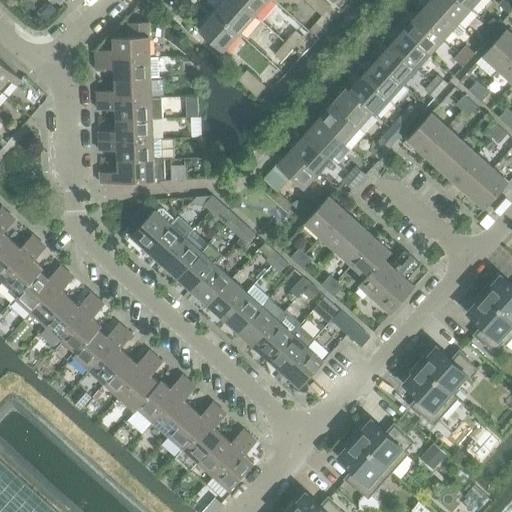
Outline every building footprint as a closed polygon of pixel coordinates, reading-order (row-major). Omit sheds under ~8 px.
[(238,0),(225,0),(215,12),(239,33),(255,15),(238,0)] [(238,0),(255,15),(268,0),(238,0)] [(304,0),(322,16),(331,6),(323,0),(304,0)] [(451,30),(456,34),(461,34),(465,29),(458,23),(432,0),(429,0),(417,14),(444,38),(451,30)] [(462,0),(432,0),(458,23),(471,8),(462,0)] [(199,30),(223,52),(239,33),(215,12),(199,30)] [(417,14),(403,29),(430,53),(444,38),(417,14)] [(149,21),(128,22),(128,36),(150,35),(149,21)] [(487,38),(495,29),(486,22),(479,30),(487,38)] [(511,32),(506,28),(482,55),(498,69),(511,53),(511,32)] [(403,29),(390,44),(417,68),(430,53),(403,29)] [(302,38),(295,32),(286,42),(293,49),(302,38)] [(114,49),(96,50),(96,59),(151,56),(150,35),(128,36),(114,37),(114,49)] [(274,56),(281,62),(293,49),(286,42),(274,56)] [(390,44),(376,59),(403,84),(417,68),(390,44)] [(474,53),(465,45),(459,51),(468,59),(474,53)] [(453,58),(462,66),(468,59),(459,51),(453,58)] [(511,53),(498,69),(511,81),(511,53)] [(159,56),(151,56),(96,59),(97,68),(115,67),(115,78),(152,77),(159,77),(159,56)] [(376,59),(362,74),(390,99),(403,84),(376,59)] [(22,80),(0,60),(0,88),(3,91),(12,81),(17,86),(22,80)] [(257,96),(266,86),(247,70),(238,79),(257,96)] [(362,74),(349,89),(349,90),(373,111),(372,112),(375,115),(390,99),(362,74)] [(447,83),(437,75),(431,81),(441,90),(447,83)] [(152,97),(152,77),(115,78),(116,90),(98,90),(98,99),(152,97)] [(476,80),(467,89),(474,95),(483,86),(476,80)] [(425,88),(434,97),(441,90),(431,81),(425,88)] [(349,89),(346,86),(332,102),(359,127),(372,112),(373,111),(349,90),(349,89)] [(481,102),(489,92),(483,86),(474,95),(481,102)] [(463,94),(455,104),(461,110),(470,100),(463,94)] [(160,97),(152,97),(98,99),(98,108),(116,108),(117,119),(153,118),(161,117),(160,97)] [(468,116),(477,106),(470,100),(461,110),(468,116)] [(366,132),(359,127),(332,102),(318,117),(352,147),(366,132)] [(420,113),(411,104),(404,112),(413,120),(420,113)] [(511,111),(506,107),(498,117),(505,123),(511,114),(511,111)] [(431,111),(407,138),(423,153),(447,125),(431,111)] [(397,119),(407,128),(413,120),(404,112),(397,119)] [(332,157),(338,163),(352,147),(318,117),(305,133),(332,157)] [(154,138),(153,118),(117,119),(117,130),(99,131),(99,140),(154,138)] [(494,121),(485,131),(492,137),(501,127),(494,121)] [(423,153),(438,166),(462,139),(447,125),(423,153)] [(499,143),(507,133),(501,127),(492,137),(499,143)] [(397,139),(388,131),(377,143),(386,151),(397,139)] [(305,133),(291,148),(318,172),(332,157),(305,133)] [(161,138),(154,138),(99,140),(100,149),(118,149),(118,160),(162,158),(161,138)] [(438,166),(453,180),(478,153),(462,139),(438,166)] [(372,149),(381,157),(386,151),(377,143),(372,149)] [(269,173),(275,178),(283,169),(304,188),(318,172),(291,148),(269,173)] [(453,180),(469,194),(493,167),(478,153),(453,180)] [(163,158),(162,158),(118,160),(119,171),(101,172),(101,182),(164,180),(163,158)] [(485,208),(509,181),(493,167),(469,194),(485,208)] [(363,177),(354,169),(349,174),(358,182),(363,177)] [(353,188),(358,182),(349,174),(344,180),(353,188)] [(213,195),(205,204),(211,209),(219,200),(213,195)] [(329,195),(305,222),(320,235),(344,208),(329,195)] [(176,218),(165,209),(161,208),(158,211),(156,208),(155,209),(146,200),(129,219),(139,227),(131,236),(147,250),(176,218)] [(217,214),(225,206),(219,200),(211,209),(217,214)] [(0,223),(9,213),(3,207),(0,209),(0,223)] [(320,235),(335,249),(359,222),(344,208),(320,235)] [(4,232),(16,219),(9,213),(0,223),(0,253),(13,240),(4,232)] [(179,215),(176,218),(147,250),(162,263),(194,228),(179,215)] [(243,222),(236,231),(241,236),(249,227),(243,222)] [(335,249),(350,262),(374,235),(359,222),(335,249)] [(247,241),(255,233),(249,227),(241,236),(247,241)] [(202,250),(209,242),(194,228),(162,263),(177,277),(202,250)] [(33,234),(21,247),(13,240),(0,253),(0,277),(3,280),(40,240),(33,234)] [(385,258),(392,251),(374,235),(350,262),(365,276),(383,257),(385,258)] [(0,285),(14,298),(16,297),(40,270),(41,271),(44,268),(34,259),(46,246),(40,240),(3,280),(0,284),(0,285)] [(299,247),(291,257),(296,262),(305,252),(299,247)] [(407,278),(420,263),(405,249),(391,264),(385,258),(383,257),(365,276),(359,284),(391,312),(415,285),(407,278)] [(177,277),(193,291),(217,263),(202,250),(177,277)] [(274,250),(267,259),(272,264),(280,255),(274,250)] [(304,268),(312,259),(305,252),(296,262),(304,268)] [(278,269),(286,261),(280,255),(272,264),(278,269)] [(193,291),(208,304),(232,277),(217,263),(193,291)] [(49,278),(41,271),(40,270),(16,297),(31,311),(68,270),(61,264),(49,278)] [(62,290),(74,277),(68,270),(31,311),(47,324),(71,297),(62,290)] [(329,274),(321,283),(326,289),(335,279),(329,274)] [(481,290),(511,318),(511,284),(501,275),(494,283),(490,280),(481,290)] [(294,285),(302,292),(310,282),(303,276),(294,285)] [(208,304),(223,318),(248,291),(232,277),(208,304)] [(334,295),(343,286),(335,279),(326,289),(334,295)] [(302,292),(310,299),(318,290),(310,282),(302,292)] [(254,284),(248,291),(223,318),(238,332),(269,298),(254,284)] [(475,334),(479,337),(498,354),(511,337),(511,318),(481,290),(472,300),(475,304),(468,312),(483,325),(475,334)] [(91,292),(79,305),(71,297),(47,324),(62,338),(98,298),(91,292)] [(93,317),(105,304),(98,298),(62,338),(76,351),(77,352),(99,328),(102,325),(93,317)] [(238,332),(244,337),(254,345),(284,311),(269,298),(238,332)] [(335,305),(327,313),(333,318),(340,310),(335,305)] [(333,318),(353,337),(362,345),(370,336),(340,310),(333,318)] [(254,345),(269,359),(299,325),(284,311),(254,345)] [(107,335),(99,328),(77,352),(76,351),(74,354),(90,368),(126,328),(119,322),(107,335)] [(284,373),(308,346),(314,339),(299,325),(269,359),(284,373)] [(121,347),(133,334),(126,328),(90,368),(105,382),(129,355),(121,347)] [(324,360),(308,346),(284,373),(300,387),(324,360)] [(426,351),(417,362),(450,391),(466,374),(470,377),(478,368),(460,351),(452,359),(437,346),(430,354),(426,351)] [(150,349),(137,363),(129,355),(105,382),(120,396),(156,355),(150,349)] [(151,375),(163,361),(156,355),(120,396),(136,410),(138,407),(159,382),(151,375)] [(458,398),(450,391),(417,362),(408,371),(412,375),(404,383),(419,396),(412,405),(434,425),(458,398)] [(161,379),(159,382),(138,407),(153,420),(190,380),(183,374),(171,387),(161,379)] [(184,399),(196,386),(190,380),(153,420),(168,434),(193,407),(184,399)] [(93,398),(85,407),(91,413),(100,404),(93,398)] [(213,401),(201,414),(193,407),(168,434),(184,448),(220,407),(213,401)] [(215,426),(227,413),(220,407),(184,448),(199,461),(223,434),(215,426)] [(352,435),(393,472),(417,444),(394,424),(387,433),(372,419),(364,428),(361,424),(352,435)] [(243,428),(231,442),(223,434),(199,461),(214,475),(250,434),(243,428)] [(245,454),(257,440),(250,434),(214,475),(230,489),(254,462),(245,454)] [(393,472),(352,435),(343,445),(346,448),(339,456),(354,470),(346,478),(369,498),(393,472)] [(434,442),(422,455),(436,467),(447,454),(434,442)] [(0,511),(59,511),(0,457),(0,511)] [(467,497),(462,502),(473,511),(477,507),(480,510),(490,498),(474,484),(464,495),(467,497)] [(286,508),(290,511),(345,511),(329,497),(321,506),(306,493),(299,501),(295,498),(286,508)] [(212,511),(221,503),(215,497),(207,507),(212,511)] [(511,511),(511,498),(509,502),(500,511),(511,511)] [(431,511),(419,500),(411,509),(413,511),(431,511)]
